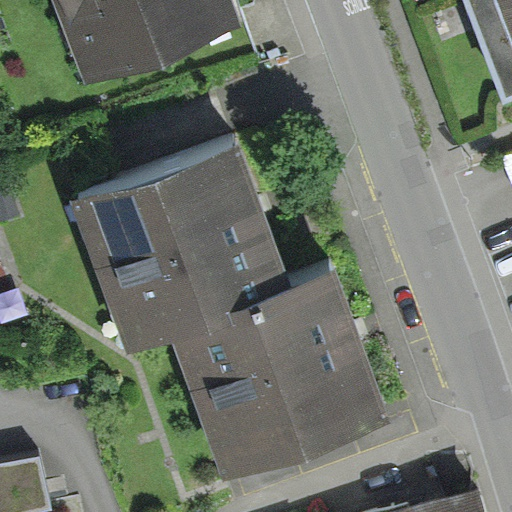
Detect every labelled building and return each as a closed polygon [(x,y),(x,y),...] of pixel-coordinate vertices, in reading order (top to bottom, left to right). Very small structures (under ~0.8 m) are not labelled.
[(79,0),(109,77),(239,29),(237,23),(231,9),(227,0),(79,0)] [(511,0),(456,0),(486,81),(511,71),(511,0)] [(131,327),(165,315),(268,276),(265,269),(291,259),(269,200),(238,119),(76,184),(131,327)] [(511,148),(503,152),(511,172),(511,148)] [(265,269),(268,276),(165,315),(222,467),(393,401),(366,329),(335,244),(291,259),(265,269)] [(0,450),(0,502),(56,497),(51,445),(0,450)] [(475,511),(466,478),(346,511),(475,511)]
